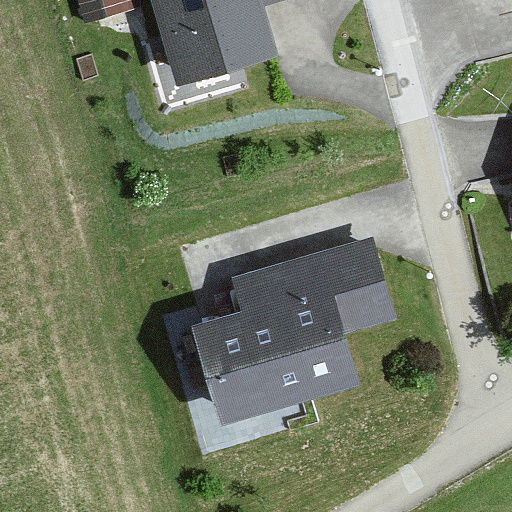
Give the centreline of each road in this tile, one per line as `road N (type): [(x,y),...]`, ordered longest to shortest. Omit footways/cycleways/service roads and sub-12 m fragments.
road 1 (residential): [(384,0),(497,421)]
road 2 (unclassified): [(351,511),(497,421)]
